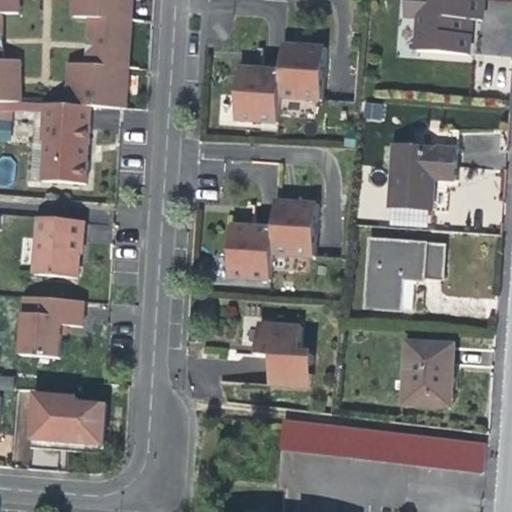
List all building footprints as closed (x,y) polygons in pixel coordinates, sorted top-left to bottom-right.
[(0,0),(0,103),(17,103),(16,87),(20,87),(19,63),(2,63),(1,15),(17,15),(17,0),(0,0)] [(125,109),(130,0),(73,0),(72,18),(89,19),(87,66),(70,65),(69,90),(72,90),(72,106),(89,107),(125,109)] [(480,21),(481,0),(403,0),(403,15),(418,16),(415,51),(467,55),(468,36),(467,36),(467,27),(468,20),(480,21)] [(282,44),(280,71),(279,97),(321,100),(325,47),(306,46),(282,44)] [(277,123),(279,97),(280,71),(259,69),(239,68),(235,120),(277,123)] [(87,152),(89,107),(72,106),(68,106),(43,105),(41,144),(45,144),(43,183),(85,185),(87,152)] [(457,152),(396,147),(392,209),(433,212),(435,192),(435,181),(455,182),(457,152)] [(274,227),(272,253),(314,256),(317,203),(299,202),(275,201),(274,227)] [(83,222),(38,219),(34,276),(77,279),(78,256),(81,256),(82,241),(83,222)] [(271,280),(272,253),(274,227),(255,226),(231,224),(228,277),(271,280)] [(442,281),(445,249),(372,243),(367,306),(399,309),(401,291),(402,278),(442,281)] [(83,302),(25,299),(21,357),(59,360),(61,335),(61,327),(68,327),(82,328),(83,302)] [(300,351),(301,326),(259,323),(257,339),(256,355),(271,355),(269,384),(303,387),(305,366),(307,365),(310,364),(311,362),(312,360),(312,358),(311,355),(310,353),(308,352),(300,351)] [(454,349),(409,346),(405,405),(450,408),(452,377),(454,349)] [(37,396),(33,443),(67,445),(97,447),(100,406),(78,404),(78,399),(37,396)] [(488,443),(284,420),(280,450),(484,473),(488,443)]
